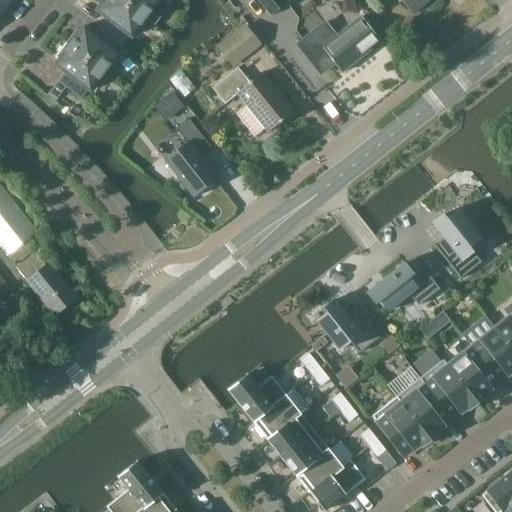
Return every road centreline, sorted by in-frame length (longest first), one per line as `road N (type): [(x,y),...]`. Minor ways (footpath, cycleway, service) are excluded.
road 1 (tertiary): [(173,307),(511,39)]
road 2 (residential): [(131,250),(130,231),(113,208),(0,97)]
road 3 (residential): [(0,128),(102,234),(131,250)]
road 4 (residential): [(385,511),(511,415)]
road 5 (tertiary): [(0,444),(121,348)]
road 6 (residential): [(282,511),(212,423),(177,418)]
